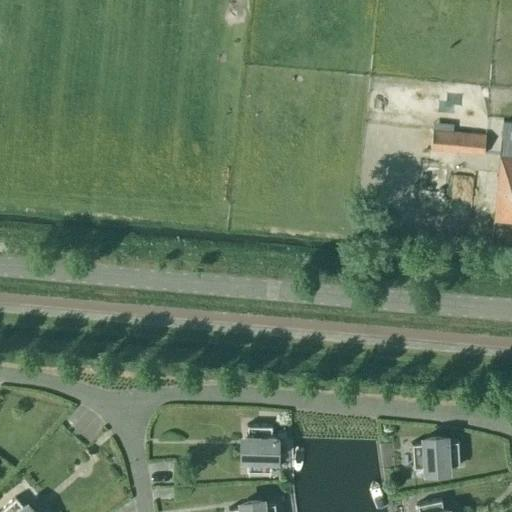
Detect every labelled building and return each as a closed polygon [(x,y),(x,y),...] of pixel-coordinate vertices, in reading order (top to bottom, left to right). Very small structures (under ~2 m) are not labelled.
[(483,153),(485,134),(431,128),(429,148),(483,153)] [(511,155),(499,155),(493,219),(511,220),(511,155)] [(240,442),(239,447),(240,451),(242,459),(242,460),(245,460),(245,470),(270,471),(271,460),(273,460),(274,459),(276,452),(277,447),(276,442),(274,436),(274,434),(271,434),(271,424),(246,423),(245,434),(243,434),(242,435),(240,442)] [(420,441),(410,442),(412,467),(422,467),(422,469),(424,470),(431,472),(435,472),(440,471),(447,468),(448,468),(448,465),(459,464),(457,439),(446,439),(446,437),(445,436),(437,434),(433,434),(428,435),(422,437),(420,438),(420,441)] [(15,496),(0,508),(0,511),(36,511),(35,510),(31,507),(25,503),(24,502),(22,504),(15,496)] [(448,511),(446,508),(445,507),(442,507),(440,497),(415,502),(417,511),(448,511)] [(237,506),(227,507),(227,511),(275,511),(274,501),(263,502),(263,500),(262,499),(254,498),(250,498),(245,499),(239,502),(237,503),(237,506)]
